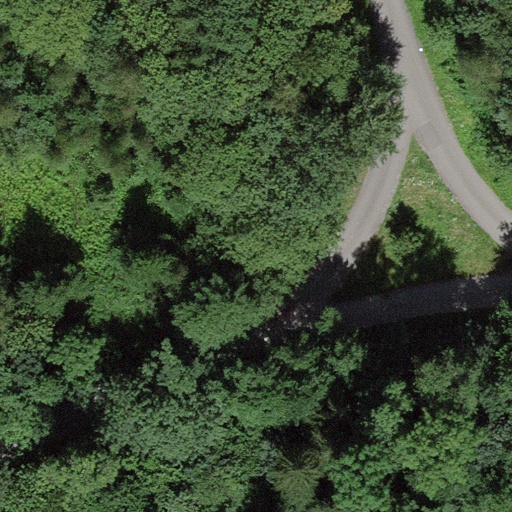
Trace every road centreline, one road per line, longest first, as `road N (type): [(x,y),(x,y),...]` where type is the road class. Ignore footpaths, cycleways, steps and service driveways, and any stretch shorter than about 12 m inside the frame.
road 1 (unclassified): [(0,454),(59,420),(205,361),(368,311),(511,300)]
road 2 (track): [(279,338),(377,191),(406,95)]
road 3 (track): [(511,236),(479,205),(406,95),(374,0)]
